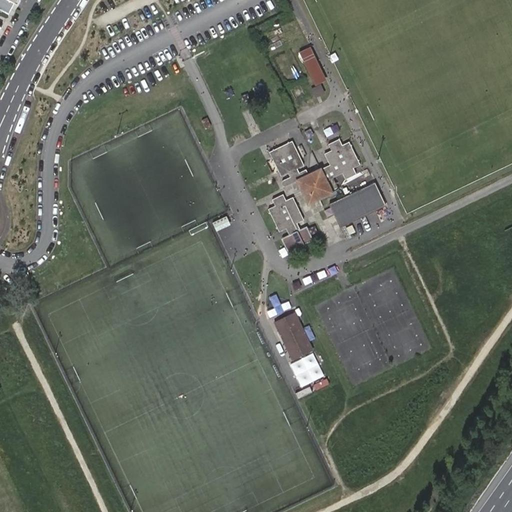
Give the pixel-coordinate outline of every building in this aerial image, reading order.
[(0,0),(0,10),(8,14),(15,0),(0,0)] [(296,51),(311,85),(322,79),(307,45),(296,51)] [(318,85),(312,88),(316,96),(322,93),(318,85)] [(206,118),(201,120),(205,129),(211,127),(206,118)] [(326,141),(329,148),(338,144),(335,137),(326,141)] [(287,177),(289,181),(294,178),(305,203),(322,195),(336,188),(330,175),(340,170),(348,166),(356,162),(345,140),(338,144),(329,148),(321,152),(326,163),(315,168),(305,172),(303,168),(298,170),(295,165),(300,163),(289,141),(272,149),(267,151),(277,172),(278,174),(285,171),(287,177)] [(348,166),(340,170),(343,177),(352,173),(348,166)] [(281,185),(289,181),(287,177),(279,180),(278,180),(278,181),(278,183),(279,184),(280,185),(281,185)] [(338,227),(384,206),(373,182),(326,203),(338,227)] [(270,197),(273,203),(283,198),(280,192),(270,197)] [(283,198),(273,203),(266,207),(277,231),(284,227),(294,222),(301,219),(291,195),(283,198)] [(294,222),(284,227),(286,232),(296,227),(294,222)] [(300,229),(306,241),(311,238),(305,227),(300,229)] [(272,320),(290,357),(308,348),(292,310),(272,320)]
